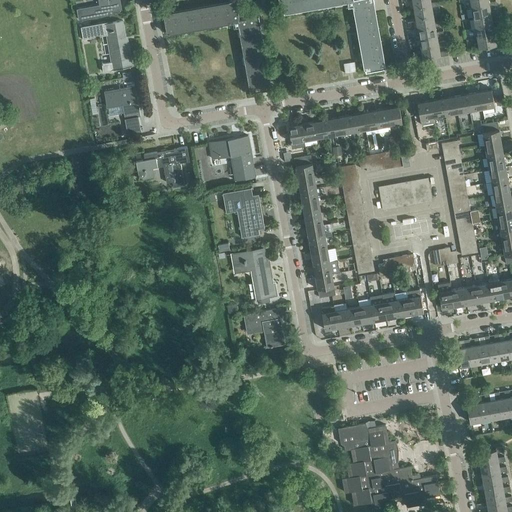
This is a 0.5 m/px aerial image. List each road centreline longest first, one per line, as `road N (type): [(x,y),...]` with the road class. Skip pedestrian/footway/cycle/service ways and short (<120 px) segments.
road 1 (residential): [(433,332),(323,351),(306,346),(263,107)]
road 2 (residential): [(144,0),(166,121),(263,107)]
road 3 (residential): [(465,511),(433,332)]
road 4 (residential): [(263,107),(408,81)]
